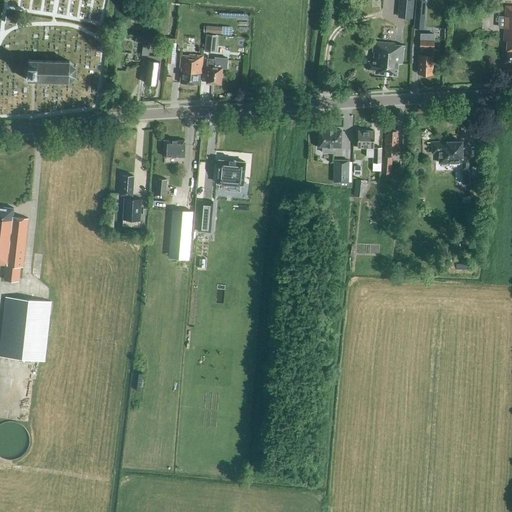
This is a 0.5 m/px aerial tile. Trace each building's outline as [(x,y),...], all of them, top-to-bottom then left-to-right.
[(413,0),(400,0),(400,11),(413,12),(413,0)] [(426,0),(422,0),(415,0),(413,28),(423,29),(426,0)] [(511,6),(505,6),(504,16),(504,29),(503,40),(507,41),(505,62),(511,62),(511,6)] [(16,25),(17,18),(5,16),(5,23),(16,25)] [(220,25),(212,25),(211,33),(219,33),(220,25)] [(419,55),(418,71),(421,71),(421,75),(429,75),(429,72),(432,72),(433,56),(432,56),(433,49),(434,34),(420,34),(419,49),(420,49),(420,55),(419,55)] [(174,64),(176,44),(175,44),(176,39),(170,39),(167,63),(174,64)] [(401,64),(403,48),(403,46),(395,45),(395,44),(373,42),(371,61),(368,61),(367,69),(375,70),(375,73),(396,75),(397,64),(401,64)] [(148,56),(149,55),(150,45),(143,45),(142,55),(148,56)] [(201,73),(203,57),(196,56),(197,55),(180,54),(179,71),(181,72),(180,83),(199,85),(200,73),(201,73)] [(149,55),(148,56),(145,83),(157,84),(160,62),(159,62),(160,57),(149,55)] [(207,58),(206,74),(207,74),(206,83),(220,84),(221,68),(227,69),(228,58),(214,57),(214,59),(207,58)] [(68,82),(75,76),(76,67),(69,61),(28,60),(27,81),(68,82)] [(200,129),(200,157),(214,157),(215,129),(200,129)] [(340,147),(341,130),(319,129),(318,146),(322,146),(322,152),(332,153),(333,147),(340,147)] [(381,163),(381,148),(373,148),(374,131),(358,130),(357,148),(367,148),(366,157),(373,157),(373,163),(381,163)] [(395,150),(396,132),(388,131),(388,135),(385,135),(384,150),(385,150),(385,154),(390,154),(390,156),(396,156),(397,150),(395,150)] [(184,157),(185,141),(184,141),(164,140),(164,141),(163,157),(184,157)] [(461,141),(432,142),(433,153),(439,152),(439,163),(462,162),(462,170),(469,170),(469,157),(462,157),(461,141)] [(391,173),(392,157),(382,157),(381,173),(391,173)] [(219,160),(217,183),(243,185),(245,162),(219,160)] [(348,182),(348,160),(334,160),(333,182),(348,182)] [(120,189),(120,193),(121,194),(121,195),(125,195),(123,222),(142,223),(144,199),(132,199),(134,176),(122,175),(121,189),(120,189)] [(165,195),(167,179),(157,178),(155,194),(165,195)] [(362,197),(364,181),(355,180),(353,196),(362,197)] [(210,232),(213,202),(200,201),(198,231),(210,232)] [(173,202),(169,254),(189,255),(193,203),(173,202)] [(28,218),(13,217),(14,208),(0,206),(0,264),(5,265),(4,277),(19,278),(20,267),(23,267),(28,218)] [(465,254),(465,236),(454,236),(454,254),(465,254)] [(145,351),(162,352),(169,267),(152,266),(145,351)] [(0,356),(44,361),(50,302),(6,297),(0,349),(0,356)]
